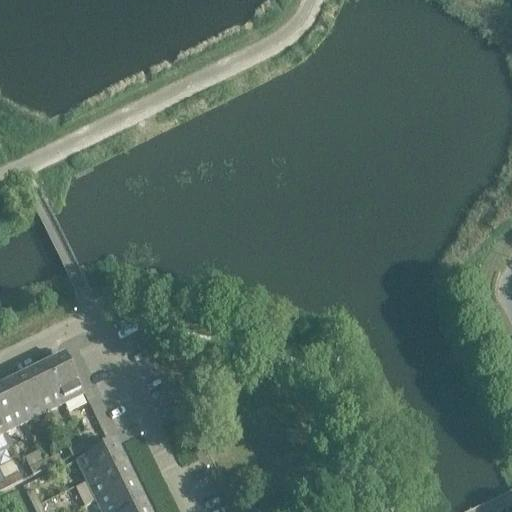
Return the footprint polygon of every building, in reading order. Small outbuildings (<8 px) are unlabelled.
[(83,396),(64,358),(44,368),(63,406),(83,396)] [(63,406),(44,368),(25,377),(43,416),(63,406)] [(43,416),(25,377),(5,387),(24,425),(43,416)] [(24,425),(5,387),(0,389),(0,425),(5,435),(24,425)] [(96,438),(82,445),(85,452),(99,445),(96,438)] [(114,444),(108,447),(76,463),(86,484),(124,465),(114,444)] [(85,452),(82,445),(68,452),(71,459),(85,452)] [(57,457),(43,464),(47,471),(61,464),(57,457)] [(47,471),(43,464),(29,471),(33,478),(47,471)] [(134,484),(124,465),(86,484),(95,503),(134,484)] [(18,476),(4,483),(8,490),(22,483),(18,476)] [(125,511),(143,504),(134,484),(95,503),(99,511),(125,511)] [(33,492),(26,496),(33,510),(40,506),(33,492)]
